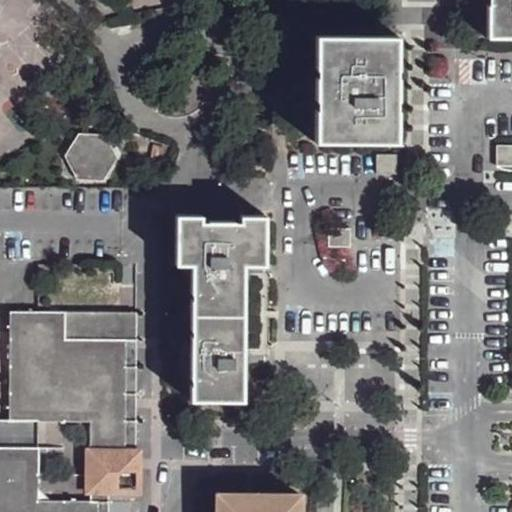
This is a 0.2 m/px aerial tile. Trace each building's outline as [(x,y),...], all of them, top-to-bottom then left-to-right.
[(511,0),(498,0),(498,36),(511,35),(511,0)] [(405,140),(405,35),(325,33),(324,139),(405,140)] [(114,134),(88,130),(74,152),(85,173),(107,177),(124,151),(114,134)] [(511,144),(495,145),(495,168),(511,167),(511,144)] [(250,395),(250,290),(250,264),(266,264),(265,211),(243,211),(243,219),(211,218),(212,210),(183,212),(185,261),(198,260),(199,264),(202,397),(250,395)] [(333,222),(316,221),(316,244),(335,245),(333,222)] [(44,421),(94,424),(93,455),(123,454),(121,345),(88,343),(76,342),(76,314),(22,313),(21,421),(44,421)] [(144,316),(76,314),(76,342),(88,343),(121,345),(123,454),(93,455),(95,479),(113,480),(144,479),(144,316)] [(0,511),(0,450),(43,451),(44,421),(21,421),(0,422),(0,511),(113,511),(114,505),(91,505),(90,511),(0,511)] [(44,467),(39,464),(43,451),(0,450),(0,511),(90,511),(91,505),(44,504),(44,467)] [(144,479),(113,480),(115,495),(144,496),(144,479)] [(219,489),(219,511),(304,511),(304,487),(219,489)]
